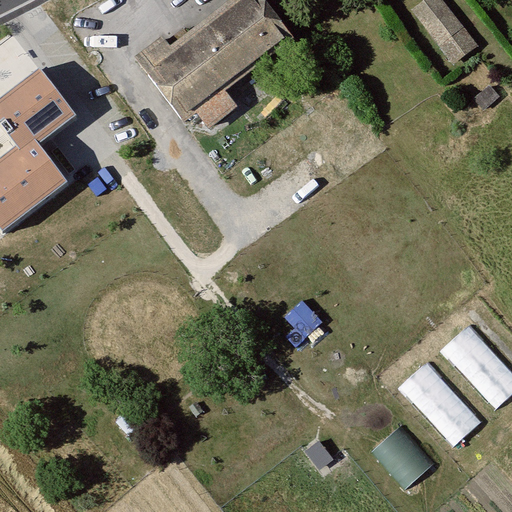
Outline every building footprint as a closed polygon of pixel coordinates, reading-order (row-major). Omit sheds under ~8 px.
[(220,90),(290,36),(261,0),(247,0),(191,44),(150,76),(182,120),(195,109),(220,90)] [(479,45),(444,0),(424,0),(412,10),(454,64),(479,45)] [(150,76),(191,44),(185,37),(168,49),(162,41),(137,60),(150,76)] [(83,110),(46,62),(0,96),(0,112),(22,141),(0,158),(0,215),(11,230),(75,181),(44,139),(83,110)] [(501,96),(491,85),(476,99),(485,109),(501,96)] [(235,109),(220,90),(195,109),(209,128),(235,109)] [(459,254),(372,138),(333,166),(376,223),(420,283),(459,254)] [(409,482),(435,459),(403,422),(377,446),(409,482)]
